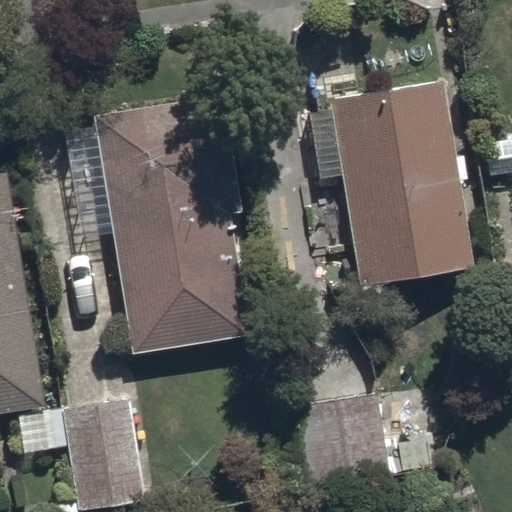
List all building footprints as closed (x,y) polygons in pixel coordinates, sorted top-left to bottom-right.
[(329,96),(357,285),(464,269),(436,80),(329,96)] [(91,120),(133,359),(256,337),(214,98),(91,120)] [(0,173),(0,411),(44,405),(4,173),(0,173)] [(280,405),(298,494),(391,476),(373,386),(280,405)] [(64,409),(81,511),(110,511),(141,507),(123,399),(64,409)]
